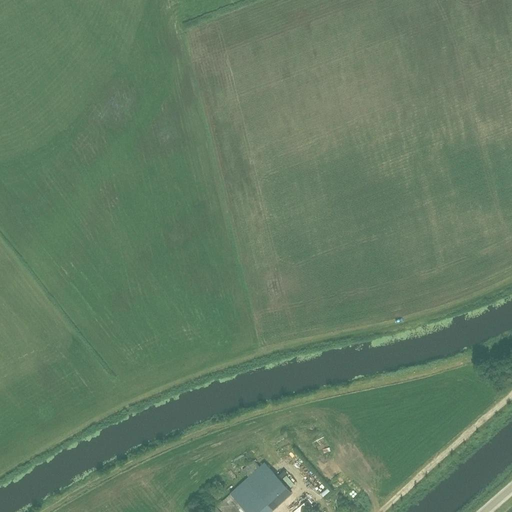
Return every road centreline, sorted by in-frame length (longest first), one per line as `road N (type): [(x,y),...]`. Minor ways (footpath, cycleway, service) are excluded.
road 1 (track): [(511,280),(421,319),(220,367),(96,416),(0,476)]
road 2 (track): [(381,511),(511,392)]
